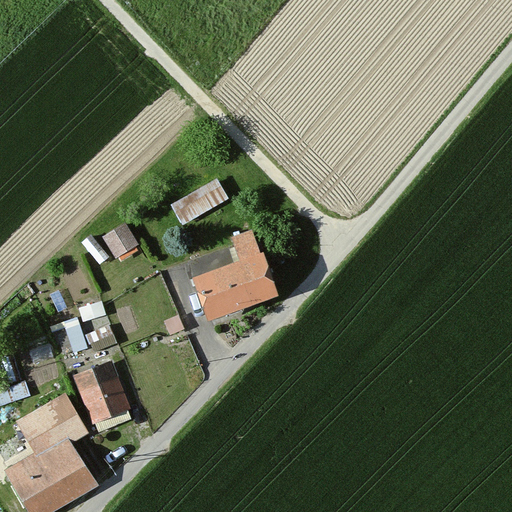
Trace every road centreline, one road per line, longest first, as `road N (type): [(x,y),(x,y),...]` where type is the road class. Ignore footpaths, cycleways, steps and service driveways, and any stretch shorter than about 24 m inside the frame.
road 1 (unclassified): [(85,511),(343,245)]
road 2 (track): [(343,245),(106,0)]
road 3 (track): [(343,245),(511,52)]
